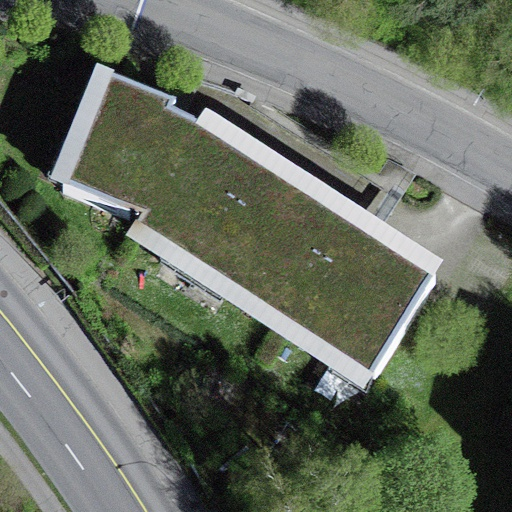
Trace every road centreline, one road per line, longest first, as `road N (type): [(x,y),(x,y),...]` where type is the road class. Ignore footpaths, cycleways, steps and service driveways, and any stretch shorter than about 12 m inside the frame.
road 1 (unclassified): [(511,169),(259,43),(149,0)]
road 2 (tertiary): [(0,359),(110,511)]
